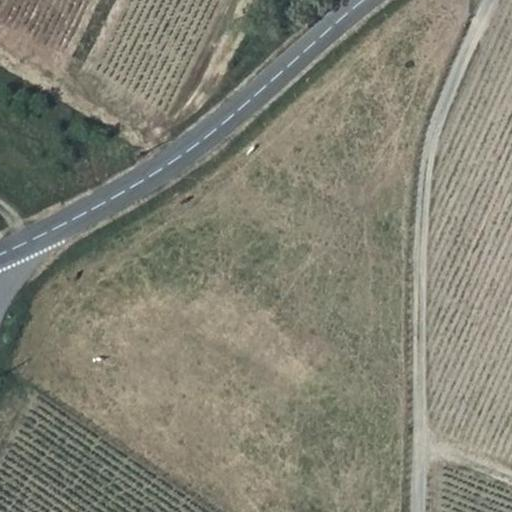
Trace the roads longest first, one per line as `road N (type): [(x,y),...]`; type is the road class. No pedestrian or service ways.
road 1 (track): [(416,511),(430,145),(492,0)]
road 2 (tertiary): [(365,0),(172,164),(0,253)]
